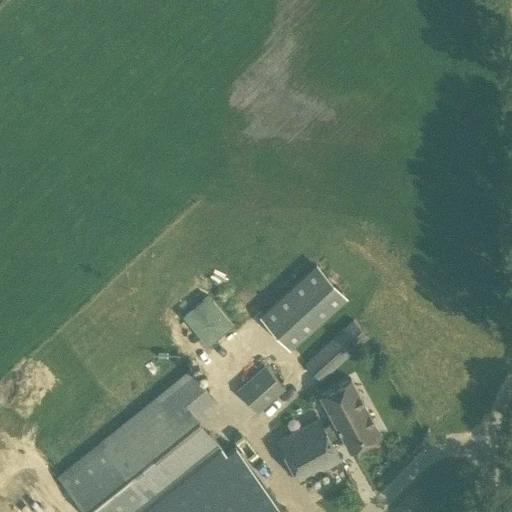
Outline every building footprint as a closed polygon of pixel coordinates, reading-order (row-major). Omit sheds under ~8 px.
[(347,297),(317,264),(261,315),(291,348),(347,297)] [(205,344),(229,326),(206,297),(183,315),(205,344)] [(321,381),(369,337),(353,319),(305,363),(321,381)] [(258,412),(285,388),(265,364),(238,389),(258,412)] [(153,511),(226,453),(199,420),(218,405),(191,371),(58,476),(87,511),(153,511)] [(323,426),(332,442),(343,436),(351,451),(381,434),(351,379),(321,395),(334,420),(323,426)] [(332,442),(323,426),(320,419),(278,441),(301,483),(342,460),(332,442)] [(286,511),(234,446),(226,453),(153,511),(286,511)]
